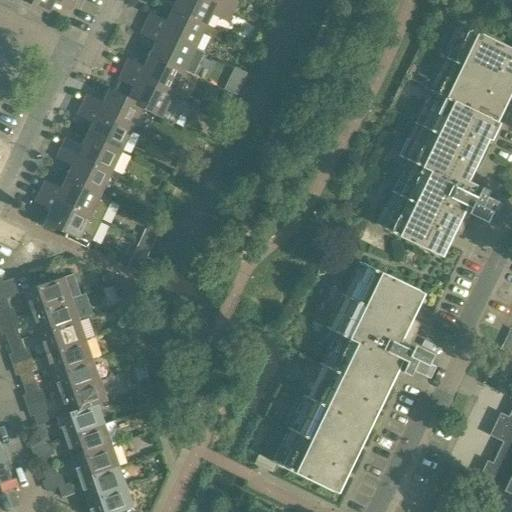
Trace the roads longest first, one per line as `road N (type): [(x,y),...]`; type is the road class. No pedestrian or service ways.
road 1 (residential): [(376,511),(426,408),(445,393),(467,347),(468,320),(511,233)]
road 2 (residential): [(0,199),(70,53)]
road 3 (residential): [(44,511),(0,369)]
